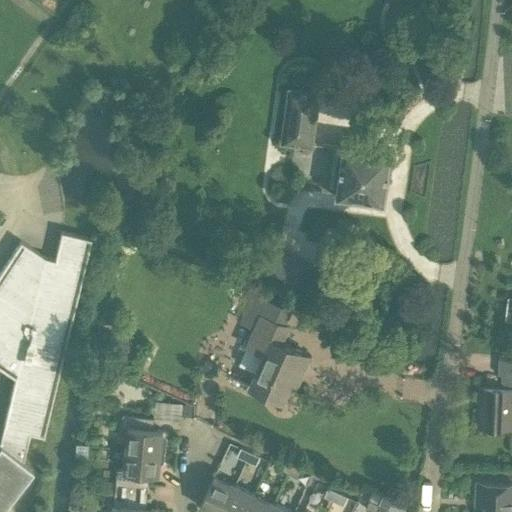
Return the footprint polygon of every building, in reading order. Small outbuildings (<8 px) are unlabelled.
[(319,92),(289,88),(282,142),(312,146),(319,92)] [(345,144),(339,193),(385,199),(392,150),(345,144)] [(0,507),(32,467),(21,457),(28,432),(42,436),(89,238),(60,231),(54,257),(43,255),(21,238),(0,270),(0,368),(14,378),(1,444),(0,443),(0,507)] [(287,282),(297,260),(274,250),(265,272),(287,282)] [(255,294),(243,321),(256,327),(254,331),(246,349),(263,356),(251,385),(284,400),(297,369),(303,371),(310,355),(280,341),(282,337),(284,338),(289,326),(286,325),(293,310),(255,294)] [(139,344),(106,330),(94,357),(127,372),(139,344)] [(511,358),(498,358),(498,374),(501,374),(501,387),(482,386),(480,426),(510,428),(511,389),(511,358)] [(164,418),(180,420),(181,412),(182,403),(166,401),(164,418)] [(126,448),(165,452),(165,443),(162,439),(163,430),(153,429),(154,418),(122,414),(121,427),(128,428),(126,448)] [(247,460),(251,452),(241,447),(237,455),(247,460)] [(116,481),(148,485),(149,474),(159,474),(160,466),(164,462),(165,452),(126,448),(124,470),(117,469),(116,481)] [(251,452),(247,460),(256,464),(260,456),(251,452)] [(290,473),(294,464),(283,460),(279,468),(290,473)] [(294,464),(290,473),(298,477),(302,468),(294,464)] [(222,511),(236,485),(215,475),(200,507),(208,511),(222,511)] [(148,485),(116,481),(114,506),(121,507),(120,511),(155,511),(156,509),(146,508),(148,485)] [(511,511),(511,483),(477,482),(476,501),(480,501),(479,511),(511,511)] [(247,511),(256,494),(236,485),(222,511),(247,511)] [(334,500),(338,491),(329,487),(325,496),(334,500)] [(338,491),(334,500),(344,504),(348,495),(338,491)] [(271,511),(275,503),(256,494),(247,511),(271,511)] [(373,511),(375,511),(380,504),(370,500),(366,508),(373,511)] [(293,511),(275,503),(271,511),(293,511)]
